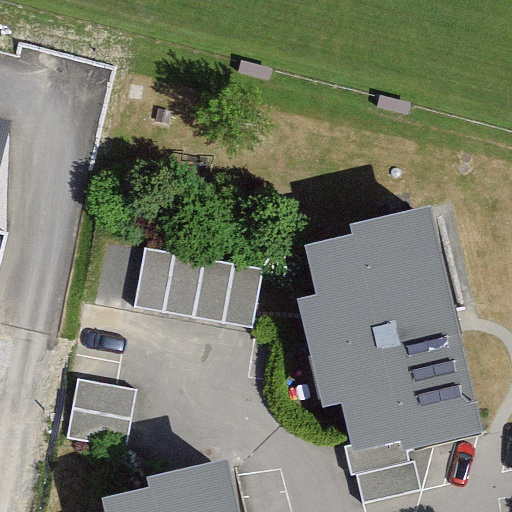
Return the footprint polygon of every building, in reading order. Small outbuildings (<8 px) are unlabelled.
[(0,156),(10,119),(0,116),(0,156)] [(475,432),(422,212),(344,230),(346,238),(298,249),(310,299),(290,304),(316,413),(337,408),(348,453),(397,441),(399,450),(475,432)] [(260,276),(142,255),(130,318),(248,339),(260,276)] [(132,396),(74,387),(64,447),(122,457),(132,396)] [(397,441),(348,453),(340,455),(347,484),(353,483),(360,510),(415,496),(408,469),(403,470),(399,450),(397,441)] [(230,511),(220,466),(143,484),(144,491),(96,501),(98,511),(230,511)]
